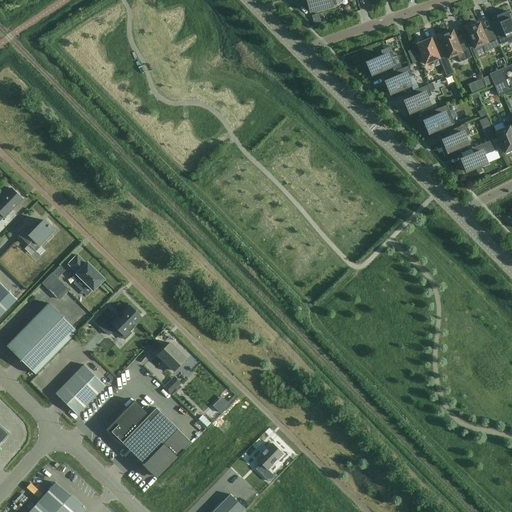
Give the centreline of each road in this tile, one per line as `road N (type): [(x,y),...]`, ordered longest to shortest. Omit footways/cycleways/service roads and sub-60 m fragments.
road 1 (residential): [(457,215),(297,51)]
road 2 (residential): [(297,51),(447,0)]
